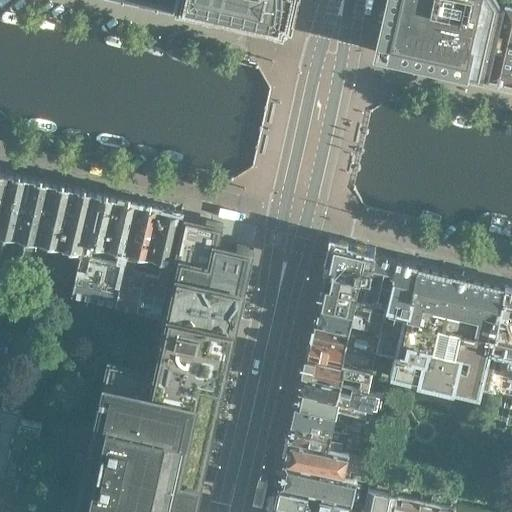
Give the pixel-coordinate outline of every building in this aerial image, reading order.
[(292,23),(296,0),(174,0),(173,5),(252,22),(284,29),(292,23)] [(497,2),(495,0),(386,0),(376,45),(382,53),(487,76),(503,3),(497,2)] [(511,5),(503,3),(487,76),(492,77),(492,76),(505,79),(505,80),(510,81),(510,80),(511,80),(511,5)] [(279,116),(274,139),(290,142),(295,119),(279,116)] [(30,271),(51,180),(7,170),(0,200),(0,255),(5,233),(25,237),(18,268),(30,271)] [(59,245),(73,185),(51,180),(30,271),(42,274),(49,243),(59,245)] [(73,281),(94,190),(73,185),(59,245),(68,247),(61,279),(73,281)] [(115,303),(138,200),(94,190),(73,281),(71,293),(115,303)] [(146,266),(133,263),(136,251),(149,254),(160,205),(138,200),(115,303),(126,306),(122,327),(124,330),(131,332),(137,306),(146,266)] [(179,250),(187,212),(160,205),(149,254),(146,266),(137,306),(165,312),(167,304),(175,266),(179,250)] [(246,282),(254,243),(219,235),(222,220),(205,216),(187,212),(179,250),(175,266),(167,304),(165,312),(155,360),(110,350),(105,371),(77,496),(77,499),(74,510),(73,511),(193,511),(203,473),(223,382),(237,320),(246,282)] [(369,278),(375,254),(332,244),(327,268),(369,278)] [(479,392),(480,388),(503,283),(418,264),(417,263),(402,260),(395,258),(375,254),(369,278),(367,289),(365,296),(386,301),(382,319),(379,334),(376,347),(387,349),(382,371),(479,392)] [(367,289),(369,278),(327,268),(323,286),(360,294),(361,288),(367,289)] [(511,285),(504,283),(503,283),(480,388),(488,390),(498,344),(511,346),(511,350),(511,355),(511,354),(511,285)] [(382,319),(386,301),(365,296),(360,294),(323,286),(319,304),(382,319)] [(379,334),(382,319),(319,304),(315,320),(379,334)] [(376,347),(379,334),(315,320),(311,341),(374,355),(376,347)] [(370,371),(374,355),(311,341),(307,357),(370,371)] [(367,387),(370,371),(307,357),(303,373),(340,382),(342,373),(360,377),(358,386),(367,387)] [(338,390),(340,382),(303,373),(300,389),(371,405),(375,389),(367,387),(358,386),(352,384),(350,393),(338,390)] [(0,402),(21,408),(25,392),(3,387),(0,400),(0,402)] [(371,405),(300,389),(296,405),(373,423),(376,406),(371,405)] [(43,413),(47,397),(25,392),(21,408),(43,413)] [(0,472),(6,474),(21,408),(0,402),(0,472)] [(382,425),(373,423),(296,405),(293,421),(331,430),(333,420),(338,421),(337,425),(342,426),(341,432),(363,437),(378,441),(382,425)] [(28,479),(43,413),(21,408),(6,474),(28,479)] [(341,432),(331,430),(293,421),(289,438),(360,453),(363,437),(341,432)] [(365,455),(360,453),(289,438),(284,462),(346,476),(347,471),(361,474),(365,455)] [(364,505),(369,481),(346,476),(284,462),(276,500),(272,511),(366,511),(368,506),(364,505)] [(390,511),(399,474),(372,468),(369,481),(364,505),(368,506),(366,511),(390,511)] [(451,511),(458,485),(400,471),(399,474),(390,511),(451,511)]
